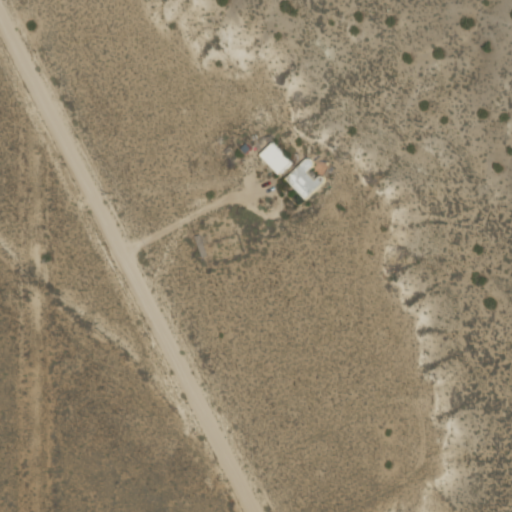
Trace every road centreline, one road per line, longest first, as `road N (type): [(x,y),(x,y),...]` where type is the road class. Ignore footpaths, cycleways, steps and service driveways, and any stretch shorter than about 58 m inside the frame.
road 1 (residential): [(0,8),(252,511)]
road 2 (residential): [(51,107),(49,511)]
